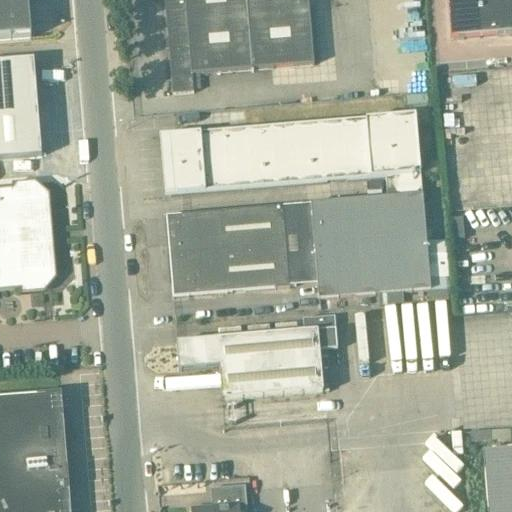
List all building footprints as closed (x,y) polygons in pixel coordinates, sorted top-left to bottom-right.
[(0,0),(0,43),(31,41),(27,0),(0,0)] [(165,43),(165,54),(168,54),(172,98),(193,96),(191,78),(313,68),(307,0),(164,0),(167,43),(165,43)] [(511,0),(447,0),(451,43),(511,37),(511,0)] [(34,63),(0,65),(0,162),(42,159),(34,63)] [(318,304),(430,294),(415,117),(166,140),(171,199),(385,179),(387,201),(310,207),(282,210),(166,220),(173,301),(317,289),(318,304)] [(51,279),(44,199),(33,189),(0,191),(0,293),(41,290),(51,279)] [(343,346),(342,334),(335,334),(335,333),(177,347),(179,374),(219,371),(222,404),(323,396),(320,361),(329,360),(328,354),(337,353),(337,346),(343,346)] [(0,511),(68,511),(59,397),(0,402),(0,511)] [(511,511),(511,453),(483,456),(487,511),(511,511)] [(212,510),(191,511),(190,511),(247,511),(245,489),(217,491),(219,509),(212,510)]
